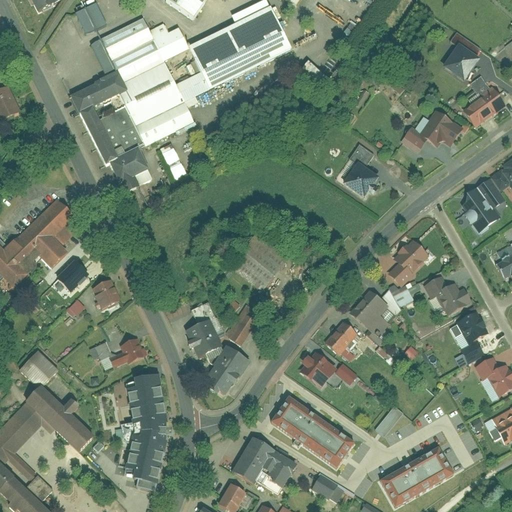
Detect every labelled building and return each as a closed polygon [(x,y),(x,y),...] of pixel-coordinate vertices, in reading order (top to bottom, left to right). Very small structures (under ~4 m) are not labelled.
[(48,0),(25,0),(33,17),(52,8),(48,0)] [(166,0),(164,4),(194,24),(209,0),(166,0)] [(71,99),(97,156),(103,168),(109,165),(124,196),(137,190),(132,181),(150,173),(140,151),(191,127),(182,107),(289,57),(268,12),(223,34),(228,45),(192,62),(198,74),(174,85),(164,64),(188,52),(179,33),(156,44),(146,21),(95,45),(112,80),(71,99)] [(511,39),(503,46),(510,57),(511,55),(511,39)] [(462,86),(476,64),(457,52),(443,73),(462,86)] [(318,95),(327,85),(305,65),(296,75),(318,95)] [(498,110),(479,82),(467,90),(476,104),(460,115),(471,129),(498,110)] [(6,92),(0,94),(0,126),(18,118),(6,92)] [(460,138),(435,117),(416,141),(428,151),(445,146),(450,150),(460,138)] [(416,158),(423,149),(408,137),(401,146),(416,158)] [(165,169),(177,164),(170,148),(158,152),(165,169)] [(341,189),(361,203),(375,183),(363,175),(372,161),(358,151),(349,165),(354,169),(341,189)] [(173,184),(184,178),(179,167),(167,172),(173,184)] [(511,167),(490,182),(500,197),(508,192),(511,198),(511,167)] [(504,206),(488,183),(450,208),(474,240),(499,223),(492,214),(504,206)] [(47,211),(48,212),(8,249),(1,241),(0,241),(0,265),(18,285),(43,261),(50,268),(68,251),(61,244),(74,232),(68,225),(74,219),(57,202),(47,211)] [(234,275),(261,297),(290,261),(263,240),(234,275)] [(391,276),(402,289),(415,278),(411,274),(430,258),(416,242),(408,249),(406,247),(396,255),(398,257),(394,260),(400,267),(391,276)] [(511,256),(495,265),(503,282),(511,277),(511,256)] [(87,278),(76,267),(57,286),(68,297),(87,278)] [(434,283),(422,290),(430,304),(435,302),(445,320),(463,309),(462,306),(467,303),(462,295),(457,299),(451,288),(440,294),(434,283)] [(106,289),(90,296),(98,313),(113,306),(106,289)] [(351,317),(374,338),(385,327),(378,320),(386,311),(370,296),(351,317)] [(223,314),(230,320),(239,309),(232,303),(223,314)] [(67,314),(74,321),(84,311),(76,304),(67,314)] [(227,348),(223,353),(211,325),(218,321),(211,306),(193,314),(199,328),(187,334),(197,358),(207,354),(213,367),(203,383),(225,397),(227,398),(246,368),(247,368),(250,363),(227,348)] [(257,319),(246,311),(230,333),(240,341),(257,319)] [(477,314),(458,325),(471,346),(458,355),(466,368),(483,356),(477,344),(489,336),(477,314)] [(341,325),(324,346),(338,357),(355,336),(341,325)] [(128,370),(142,364),(133,345),(123,350),(126,356),(112,362),(104,345),(94,350),(105,375),(126,366),(128,370)] [(403,358),(412,363),(417,355),(409,349),(403,358)] [(333,381),(340,373),(319,354),(305,370),(316,380),(323,373),(330,379),(333,381)] [(38,355),(24,368),(42,387),(56,374),(38,355)] [(484,362),(472,370),(481,387),(484,385),(495,403),(511,392),(511,381),(503,367),(492,375),(484,362)] [(164,426),(167,426),(158,379),(132,383),(132,391),(125,393),(130,426),(121,428),(123,441),(125,444),(128,446),(124,471),(132,473),(131,482),(136,484),(135,489),(153,494),(167,443),(164,443),(164,426)] [(0,432),(0,485),(26,511),(51,511),(41,502),(53,491),(14,452),(47,419),(77,449),(90,436),(73,418),(79,410),(71,401),(64,409),(44,389),(0,432)] [(288,399),(269,426),(336,472),(355,445),(288,399)] [(382,441),(401,417),(392,409),(373,434),(382,441)] [(511,412),(507,416),(509,419),(494,427),(499,436),(505,432),(511,444),(511,412)] [(469,424),(473,435),(482,431),(478,420),(469,424)] [(457,437),(458,473),(481,461),(467,433),(460,437),(457,437)] [(278,490),(294,466),(255,442),(237,471),(255,482),(258,477),(278,490)] [(393,511),(453,479),(437,450),(376,485),(391,511),(393,511)] [(332,493),(316,483),(311,492),(327,502),(332,493)] [(243,498),(229,490),(219,507),(226,511),(244,511),(245,511),(238,507),(243,498)]
